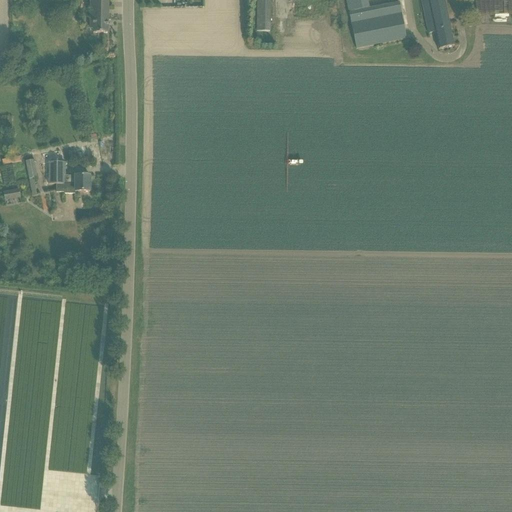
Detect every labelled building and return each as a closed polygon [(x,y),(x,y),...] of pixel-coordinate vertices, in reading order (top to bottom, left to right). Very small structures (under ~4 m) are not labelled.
[(108,23),(107,0),(90,0),(86,0),(86,5),(90,5),(90,29),(93,29),(93,33),(107,34),(108,23)] [(256,0),(256,32),(271,33),(271,0),(256,0)] [(402,15),(372,21),(367,0),(345,0),(356,50),(407,40),(402,15)] [(438,50),(454,47),(443,0),(420,0),(428,33),(434,32),(438,50)] [(54,6),(55,17),(63,17),(63,16),(71,15),(71,6),(54,6)] [(49,185),(56,185),(56,193),(65,193),(65,195),(76,195),(76,193),(90,193),(90,177),(64,177),(64,163),(62,163),(60,151),(41,155),(47,186),(49,185)] [(21,162),(21,159),(20,157),(2,161),(2,162),(3,166),(21,162)] [(30,195),(36,194),(34,177),(37,177),(35,160),(27,161),(30,195)] [(5,201),(11,200),(10,191),(3,193),(5,201)]
